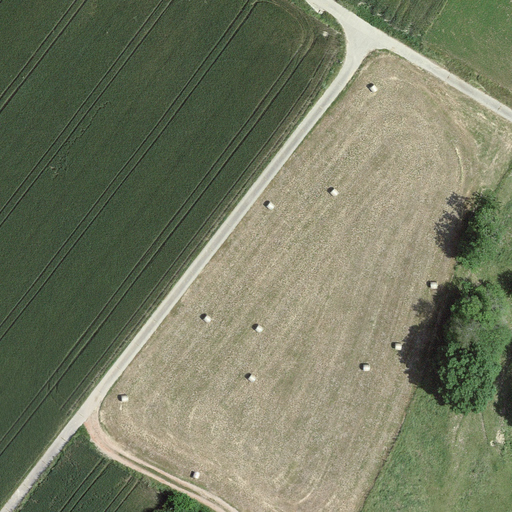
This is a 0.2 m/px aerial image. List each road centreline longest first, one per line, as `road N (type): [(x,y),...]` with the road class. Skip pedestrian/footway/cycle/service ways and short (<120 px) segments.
road 1 (track): [(320,0),(370,32),(345,73),(7,511)]
road 2 (track): [(94,397),(97,432),(107,446),(224,511)]
road 3 (track): [(370,32),(511,116)]
